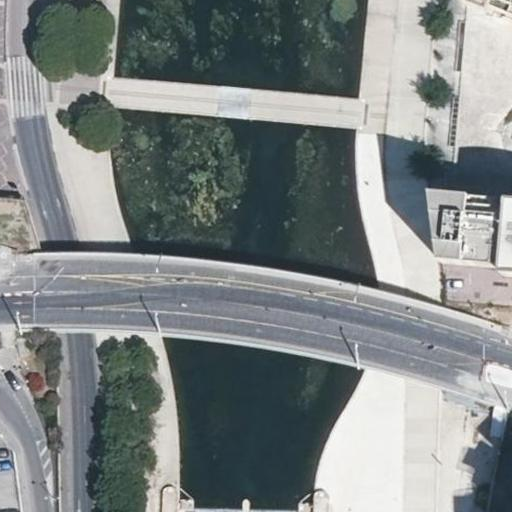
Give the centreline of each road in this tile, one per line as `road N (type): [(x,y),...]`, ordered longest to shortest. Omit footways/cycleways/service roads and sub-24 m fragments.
road 1 (secondary): [(90,511),(80,335),(35,135),(27,0)]
road 2 (secondary): [(503,364),(327,312),(181,290),(0,294)]
road 3 (residential): [(0,393),(31,434),(43,511)]
